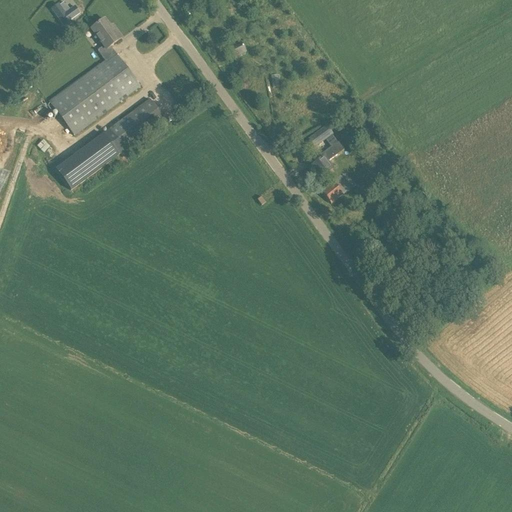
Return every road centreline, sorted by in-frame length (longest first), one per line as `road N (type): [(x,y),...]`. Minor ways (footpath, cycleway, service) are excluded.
road 1 (unclassified): [(511,419),(430,355),(396,316),(161,0)]
road 2 (track): [(168,9),(124,51),(152,88),(70,148),(0,124)]
